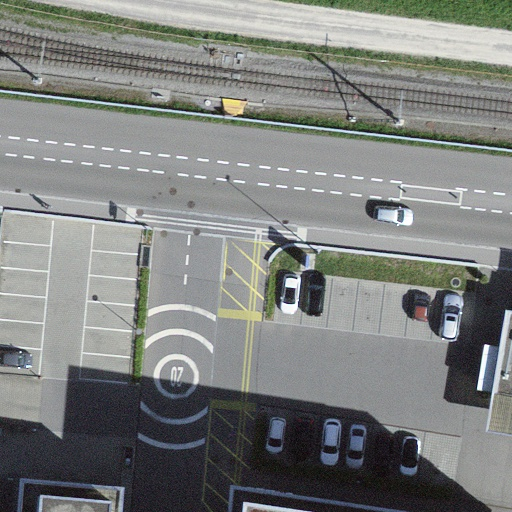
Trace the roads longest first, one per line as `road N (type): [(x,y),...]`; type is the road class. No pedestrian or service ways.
road 1 (primary): [(0,142),(511,204)]
road 2 (track): [(511,48),(136,0)]
